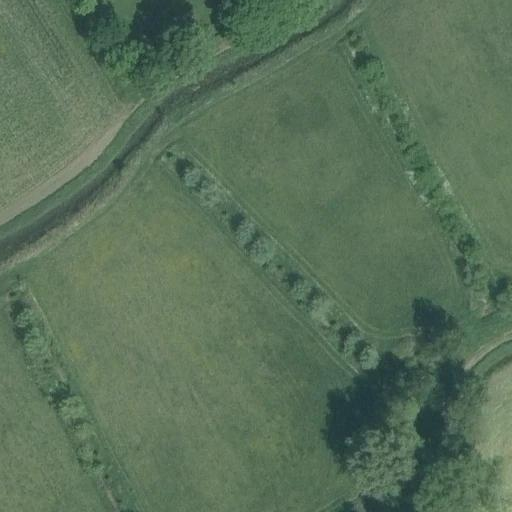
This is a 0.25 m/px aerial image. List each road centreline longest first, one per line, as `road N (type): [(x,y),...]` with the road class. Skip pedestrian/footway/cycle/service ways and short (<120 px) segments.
road 1 (track): [(302,0),(134,99),(64,178),(0,218)]
road 2 (track): [(511,333),(466,361),(423,474),(398,511)]
